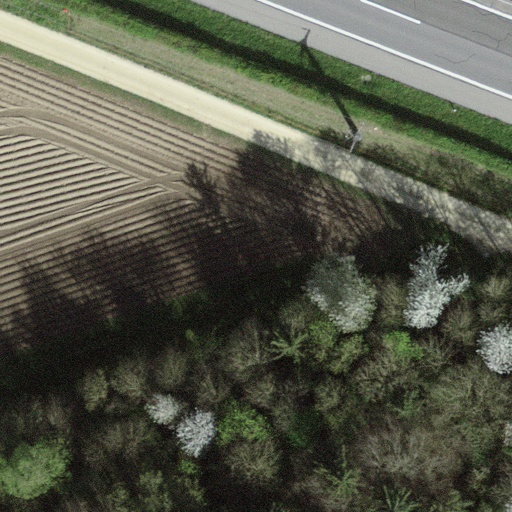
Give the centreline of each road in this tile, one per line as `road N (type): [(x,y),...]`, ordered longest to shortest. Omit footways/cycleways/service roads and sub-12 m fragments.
road 1 (track): [(511,227),(0,32)]
road 2 (motorway): [(368,0),(511,56)]
